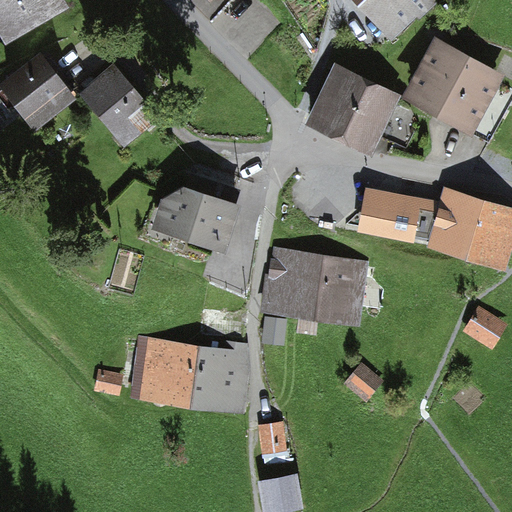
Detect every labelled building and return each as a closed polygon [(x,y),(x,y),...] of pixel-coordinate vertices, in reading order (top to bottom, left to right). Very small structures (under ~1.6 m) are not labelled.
[(0,0),(0,11),(11,31),(59,4),(56,0),(0,0)] [(365,0),(396,32),(419,10),(422,13),(431,5),(426,0),(365,0)] [(493,134),(511,98),(511,87),(437,47),(413,91),(493,134)] [(75,94),(68,85),(64,88),(42,59),(0,90),(0,96),(11,110),(23,101),(38,122),(75,94)] [(117,68),(102,79),(118,99),(133,87),(117,68)] [(335,70),(311,117),(366,144),(375,126),(381,129),(378,134),(406,147),(418,124),(411,107),(335,70)] [(133,87),(118,99),(102,79),(87,92),(128,140),(156,117),(149,107),(133,87)] [(511,120),(496,152),(511,160),(511,120)] [(190,183),(187,192),(184,191),(170,200),(163,221),(220,240),(236,191),(205,181),(203,187),(190,183)] [(372,190),(365,227),(432,238),(505,261),(511,238),(511,212),(456,194),(456,195),(446,192),(443,202),(372,190)] [(281,305),(316,309),(324,258),(278,250),(273,276),(267,275),(263,301),(281,303),(281,305)] [(367,265),(324,258),(316,309),(359,315),(367,265)] [(479,310),(467,327),(488,340),(499,322),(479,310)] [(265,322),(263,340),(281,342),(283,324),(265,322)] [(142,389),(193,397),(199,346),(140,339),(133,394),(141,395),(142,389)] [(226,350),(199,346),(193,397),(237,403),(238,401),(243,402),(247,369),(247,354),(228,352),(228,350),(226,350)] [(364,365),(352,380),(368,394),(381,379),(364,365)] [(114,391),(117,374),(101,371),(97,387),(114,391)] [(263,429),(265,450),(285,448),(281,427),(263,429)] [(265,482),(268,507),(297,503),(292,478),(265,482)]
